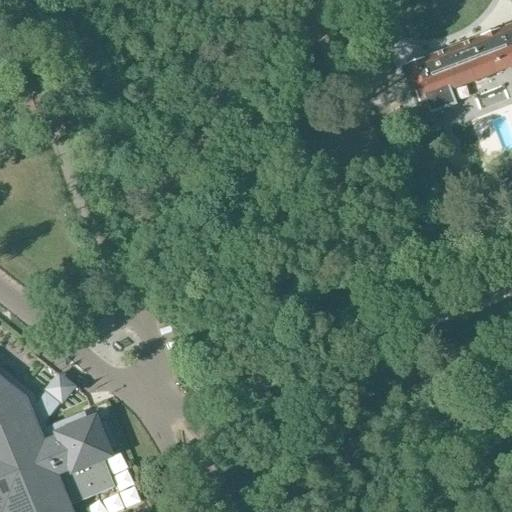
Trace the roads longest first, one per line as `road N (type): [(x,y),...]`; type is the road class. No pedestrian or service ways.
road 1 (unclassified): [(133,397),(155,355),(143,320),(118,312),(7,0)]
road 2 (unclassified): [(133,397),(0,291)]
road 3 (unclassified): [(191,511),(160,426),(133,397)]
